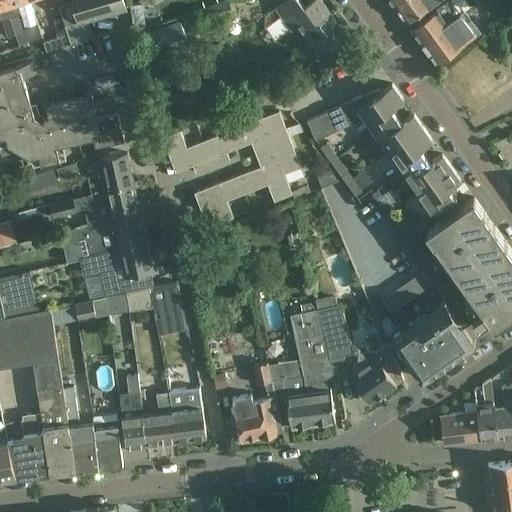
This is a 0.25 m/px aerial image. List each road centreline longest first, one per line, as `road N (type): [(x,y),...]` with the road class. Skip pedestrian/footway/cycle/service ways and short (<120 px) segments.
road 1 (residential): [(229,471),(134,86),(113,68),(43,76)]
road 2 (residential): [(511,209),(362,0)]
road 3 (residential): [(0,497),(229,471)]
road 4 (residential): [(511,345),(364,459)]
road 5 (residential): [(229,471),(364,459)]
